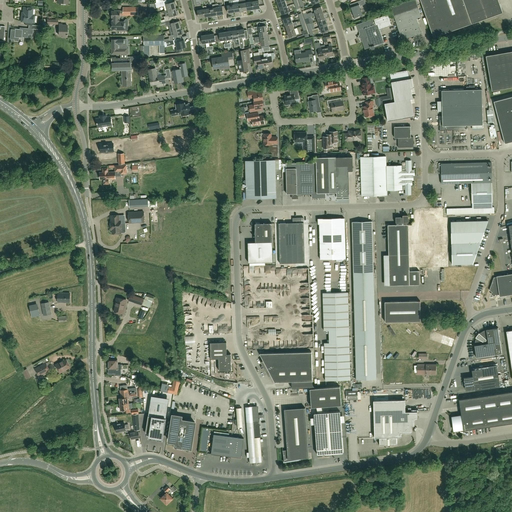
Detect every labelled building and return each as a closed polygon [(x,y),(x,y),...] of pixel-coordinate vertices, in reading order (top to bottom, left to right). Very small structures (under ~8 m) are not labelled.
[(163,1),(160,2),(156,3),(155,3),(156,8),(166,5),(168,10),(175,8),(175,6),(176,5),(175,2),(167,4),(166,0),(163,1)] [(285,0),(277,3),(279,9),(287,6),(285,0)] [(360,6),(366,4),(364,0),(362,0),(356,2),(357,5),(351,7),(354,18),(363,15),(360,6)] [(416,19),(421,17),(415,0),(408,0),(390,6),(397,25),(398,25),(402,39),(410,36),(410,37),(412,38),(413,37),(413,36),(413,35),(421,32),(416,19)] [(421,0),(434,37),(504,12),(499,0),(421,0)] [(215,4),(217,15),(223,14),(222,6),(218,7),(218,4),(215,4)] [(287,6),(279,9),(281,14),(289,12),(287,6)] [(313,16),(315,15),(323,13),(321,7),(313,9),(315,13),(312,14),(313,16)] [(22,22),(25,22),(25,25),(29,26),(33,26),(34,25),(33,25),(33,23),(33,17),(32,16),(33,9),(24,8),(24,13),(22,13),(22,22)] [(112,18),(112,20),(119,20),(119,18),(120,18),(120,14),(123,14),(123,15),(138,15),(138,8),(123,8),(123,11),(114,11),(112,11),(112,18)] [(175,8),(168,10),(169,15),(164,17),(165,21),(171,20),(170,16),(178,14),(177,11),(176,11),(175,8)] [(317,21),(325,18),(323,13),(315,15),(317,21)] [(375,18),(356,25),(358,30),(359,33),(360,35),(361,36),(362,35),(366,47),(370,46),(370,47),(370,48),(371,48),(371,49),(372,49),(373,49),(374,48),(374,47),(374,46),(383,43),(384,43),(384,42),(384,43),(379,29),(391,25),(387,14),(375,18)] [(285,25),(292,23),(290,17),(283,19),(285,25)] [(319,27),(327,24),(325,18),(317,21),(319,27)] [(119,20),(112,20),(112,22),(112,21),(112,29),(119,29),(119,30),(123,30),(124,22),(119,22),(119,20)] [(171,20),(165,21),(166,26),(171,24),(172,30),(180,28),(180,25),(181,24),(180,21),(172,23),(171,20)] [(292,23),(285,25),(287,31),(294,29),(293,26),(298,24),(297,21),(292,23)] [(67,36),(67,26),(62,26),(62,24),(59,24),(59,35),(67,36)] [(329,30),(327,24),(319,27),(321,33),(329,30)] [(42,27),(33,26),(29,26),(28,29),(22,28),(22,30),(15,29),(15,30),(11,30),(10,40),(14,40),(14,38),(22,38),(22,37),(28,38),(28,34),(33,34),(33,29),(42,30),(42,27)] [(164,40),(164,42),(170,40),(176,39),(175,36),(183,34),(182,30),(181,30),(180,28),(172,30),(174,35),(169,36),(169,38),(164,40)] [(244,29),(237,30),(239,38),(240,42),(239,42),(240,45),(244,45),(242,37),(245,37),(245,39),(248,38),(247,30),(244,30),(244,29)] [(289,37),(297,35),(294,29),(287,31),(289,37)] [(236,38),(237,45),(240,45),(239,42),(240,42),(239,38),(237,30),(231,31),(233,39),(236,38)] [(227,44),(227,40),(225,32),(219,33),(220,41),(224,40),(224,44),(225,48),(228,47),(227,44)] [(267,32),(259,33),(260,37),(254,37),(254,40),(268,38),(267,32)] [(164,53),(164,51),(164,42),(164,40),(164,35),(144,36),(145,57),(150,57),(150,45),(159,45),(159,51),(159,53),(164,53)] [(112,49),(118,48),(118,43),(122,43),(122,39),(111,39),(112,49)] [(176,39),(170,40),(171,45),(176,44),(177,49),(175,50),(176,53),(182,51),(181,48),(185,47),(184,40),(177,42),(176,39)] [(320,42),(314,43),(315,50),(318,49),(320,58),(327,57),(325,47),(325,45),(320,46),(320,42)] [(329,46),(325,47),(327,57),(333,56),(331,43),(329,43),(329,46)] [(300,49),(294,50),(296,62),(303,61),(303,62),(310,61),(309,57),(313,57),(311,50),(306,51),(306,52),(301,53),(300,49)] [(250,62),(250,59),(248,50),(240,51),(241,61),(238,61),(238,65),(239,65),(240,72),(249,70),(247,63),(250,62)] [(492,91),(511,87),(511,51),(486,56),(492,91)] [(228,60),(232,59),(231,52),(221,54),(222,57),(212,59),(214,68),(224,67),(224,69),(229,68),(228,60)] [(260,59),(259,53),(254,54),(255,65),(258,64),(259,69),(266,67),(264,58),(260,59)] [(264,58),(266,67),(273,66),(272,61),(273,61),(272,59),(275,58),(274,53),(268,54),(269,57),(264,58)] [(139,57),(130,58),(112,58),(112,62),(114,62),(114,64),(112,64),(113,70),(122,70),(122,86),(131,86),(131,70),(132,70),(132,63),(130,63),(130,62),(139,62),(139,57)] [(179,77),(187,76),(185,64),(179,65),(180,70),(173,71),(175,83),(180,82),(179,77)] [(151,85),(165,83),(164,76),(157,77),(155,69),(148,70),(150,78),(150,79),(151,85)] [(392,88),(395,102),(384,103),(387,121),(414,116),(414,115),(413,115),(410,99),(411,99),(413,98),(413,97),(412,97),(410,89),(411,89),(413,88),(413,87),(412,87),(411,80),(411,78),(409,79),(408,70),(390,73),(392,88)] [(361,83),(362,87),(361,87),(361,91),(363,91),(363,95),(372,93),(372,92),(373,92),(372,87),(371,87),(369,77),(363,78),(363,83),(361,83)] [(330,92),(340,90),(339,83),(337,83),(336,80),(325,82),(326,88),(330,88),(330,92)] [(442,116),(439,116),(439,126),(439,130),(466,130),(466,125),(472,125),(483,125),(482,89),(474,89),(474,86),(466,87),(466,90),(441,90),(442,101),(442,111),(442,116)] [(392,88),(387,88),(388,96),(381,97),(382,104),(384,103),(395,102),(392,88)] [(295,100),(299,99),(297,89),(289,90),(290,94),(284,95),(286,106),(290,105),(290,104),(295,103),(295,100)] [(254,101),(263,100),(262,93),(260,94),(259,90),(248,92),(249,98),(254,98),(254,101)] [(308,101),(309,102),(308,102),(309,108),(310,108),(310,112),(317,111),(317,108),(320,107),(318,95),(312,96),(313,100),(308,101)] [(511,96),(494,101),(504,143),(511,141),(511,96)] [(342,101),(341,101),(337,102),(337,99),(327,101),(328,104),(331,103),(332,111),(344,109),(342,101)] [(249,106),(250,112),(262,110),(261,106),(264,106),(264,103),(263,103),(262,100),(263,100),(254,101),(254,105),(249,106)] [(365,117),(374,115),(372,105),(373,105),(373,101),(366,102),(366,106),(362,107),(363,109),(364,109),(365,117)] [(182,115),(186,114),(190,114),(190,113),(192,112),(192,114),(198,114),(199,105),(189,106),(189,104),(185,104),(184,103),(181,104),(175,105),(176,109),(175,110),(176,112),(175,112),(175,113),(176,113),(176,115),(182,114),(182,115)] [(252,126),(264,124),(263,116),(258,117),(257,113),(247,115),(248,121),(248,120),(251,120),(252,126)] [(97,128),(111,125),(109,117),(106,117),(106,116),(99,117),(99,118),(96,119),(97,128)] [(398,147),(413,147),(413,137),(411,137),(410,126),(394,127),(394,138),(398,138),(398,147)] [(329,144),(333,144),(333,142),(337,142),(337,132),(335,132),(334,131),(331,131),(331,132),(330,132),(330,135),(326,135),(326,137),(323,137),(323,148),(329,148),(329,144)] [(361,140),(360,131),(348,131),(349,134),(345,134),(345,140),(361,140)] [(314,136),(306,137),(306,132),(295,133),(295,142),(305,141),(305,145),(305,152),(314,152),(314,136)] [(271,144),(277,143),(277,137),(271,137),(271,134),(264,134),(264,145),(271,145),(271,144)] [(114,151),(113,143),(100,144),(101,152),(106,151),(106,152),(109,152),(109,151),(114,151)] [(412,175),(414,175),(414,170),(411,170),(411,161),(406,161),(406,166),(401,166),(401,165),(386,166),(386,156),(360,157),(361,196),(387,195),(387,190),(402,190),(402,189),(405,189),(406,195),(411,194),(411,185),(412,185),(412,175)] [(316,163),(286,164),(286,172),(287,194),(292,194),(292,198),(297,198),(297,194),(313,193),(313,197),(325,197),(325,193),(329,193),(329,194),(332,194),(332,193),(336,193),(337,197),(349,196),(348,171),(353,171),(352,157),(336,157),(329,157),(316,158),(316,163)] [(246,199),(276,198),(275,160),(245,161),(246,199)] [(439,173),(441,173),(441,184),(471,183),(472,203),(492,202),(491,162),(441,163),(441,171),(439,171),(439,173)] [(121,176),(121,174),(126,173),(126,165),(115,166),(116,177),(121,176)] [(100,173),(100,179),(104,179),(104,184),(109,184),(109,179),(110,179),(115,179),(115,172),(110,172),(108,172),(108,168),(103,168),(103,172),(100,173)] [(147,199),(129,200),(129,208),(147,207),(147,199)] [(492,202),(472,203),(472,208),(446,209),(447,215),(494,213),(494,207),(492,207),(492,202)] [(129,223),(144,222),(144,212),(128,213),(129,223)] [(420,222),(421,243),(444,242),(443,232),(439,233),(439,226),(440,226),(440,221),(437,222),(437,214),(427,215),(427,222),(420,222)] [(119,221),(119,215),(111,216),(111,222),(110,222),(111,230),(112,230),(112,234),(121,233),(120,230),(121,229),(121,221),(119,221)] [(409,271),(408,224),(408,223),(408,215),(403,216),(403,217),(401,217),(395,217),(396,223),(396,225),(388,225),(389,255),(384,256),(384,271),(384,286),(420,284),(419,271),(409,271)] [(279,223),(279,238),(280,264),(305,263),(304,222),(303,222),(303,217),(292,218),(293,223),(279,223)] [(344,218),(319,219),(320,259),(346,259),(344,218)] [(352,222),(353,272),(373,271),(372,221),(352,222)] [(451,221),(451,243),(452,264),(473,264),(488,221),(451,221)] [(255,242),(248,243),(248,263),(273,262),(272,223),(264,223),(264,222),(264,224),(256,223),(254,234),(255,234),(255,242)] [(499,296),(511,294),(511,273),(496,276),(496,277),(493,278),(489,290),(497,296),(498,295),(499,294),(499,296)] [(322,293),(323,331),(348,330),(347,292),(322,293)] [(70,302),(70,293),(58,293),(58,302),(70,302)] [(356,380),(376,379),(374,294),(354,295),(356,380)] [(128,301),(142,305),(144,299),(130,295),(128,301)] [(142,305),(150,307),(151,303),(152,303),(153,298),(145,296),(144,299),(142,305)] [(123,314),(124,307),(126,300),(116,298),(115,303),(116,303),(114,312),(123,314)] [(49,301),(41,303),(44,315),(52,313),(49,301)] [(421,321),(420,301),(385,302),(386,323),(421,321)] [(32,318),(40,316),(37,304),(29,305),(32,318)] [(486,329),(486,330),(485,330),(482,331),(479,333),(478,334),(479,334),(477,337),(476,338),(475,341),(475,345),(474,345),(476,357),(502,354),(498,328),(486,329)] [(231,370),(231,363),(231,354),(227,354),(226,342),(210,343),(210,359),(218,359),(219,371),(231,370)] [(325,381),(350,380),(349,342),(324,343),(325,381)] [(274,382),(292,381),(292,388),(310,387),(311,407),(341,405),(340,386),(315,388),(312,384),(312,381),(311,352),(260,353),(263,360),(261,362),(269,376),(271,375),(274,382)] [(107,366),(107,368),(108,369),(108,374),(114,374),(114,376),(121,376),(121,369),(122,369),(122,365),(117,365),(117,359),(108,359),(108,360),(107,360),(107,362),(108,363),(108,365),(107,366)] [(60,363),(60,362),(55,365),(60,373),(70,367),(66,360),(60,363)] [(46,363),(35,369),(39,376),(49,370),(46,363)] [(435,374),(435,365),(417,364),(417,374),(435,374)] [(497,366),(472,370),(473,376),(464,378),(465,390),(474,389),(475,390),(500,386),(497,366)] [(180,381),(173,380),(172,387),(169,387),(167,393),(177,395),(180,381)] [(121,398),(119,398),(120,404),(128,404),(128,398),(129,398),(129,396),(133,396),(133,397),(137,397),(136,392),(136,388),(127,389),(127,385),(120,386),(121,390),(120,390),(121,398)] [(346,399),(358,398),(357,391),(346,391),(346,399)] [(511,391),(459,399),(461,416),(452,417),(453,422),(452,422),(452,425),(453,425),(454,430),(463,429),(464,430),(511,423),(511,391)] [(412,433),(412,426),(414,425),(414,426),(415,426),(414,418),(417,418),(417,411),(405,412),(405,400),(373,401),(374,438),(379,438),(380,445),(379,445),(397,445),(397,444),(397,437),(401,437),(401,433),(412,433)] [(150,401),(145,432),(149,433),(148,438),(163,440),(168,403),(150,401)] [(128,404),(120,404),(121,411),(124,410),(124,413),(131,413),(131,414),(139,414),(138,410),(130,411),(130,409),(129,409),(129,408),(132,408),(131,403),(128,404)] [(252,406),(245,407),(246,422),(249,452),(247,452),(247,457),(249,457),(249,463),(251,463),(256,462),(255,447),(261,446),(261,443),(255,444),(254,438),(260,437),(259,421),(253,422),(252,406)] [(242,407),(236,408),(237,419),(235,420),(235,425),(237,425),(238,427),(243,427),(242,407)] [(285,462),(285,461),(299,459),(309,458),(305,408),(284,409),(287,454),(283,454),(284,462),(285,462)] [(340,411),(314,413),(317,455),(343,453),(340,411)] [(180,420),(181,417),(181,416),(173,415),(169,441),(176,442),(176,445),(181,446),(182,447),(191,448),(195,422),(180,420)] [(126,429),(129,429),(128,425),(125,425),(124,423),(115,425),(117,433),(126,431),(126,429)] [(140,438),(138,431),(130,433),(131,439),(140,438)] [(213,434),(211,454),(241,458),(244,438),(213,434)] [(167,486),(165,488),(164,489),(167,492),(161,498),(164,502),(164,503),(165,504),(166,504),(167,505),(173,498),(168,494),(171,491),(167,486)]
